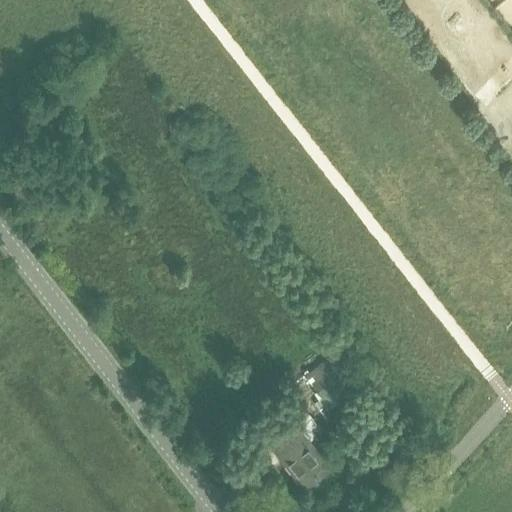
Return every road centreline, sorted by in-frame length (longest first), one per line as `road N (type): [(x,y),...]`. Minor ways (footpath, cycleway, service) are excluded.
road 1 (tertiary): [(216,511),(0,234)]
road 2 (unclassified): [(405,511),(511,397)]
